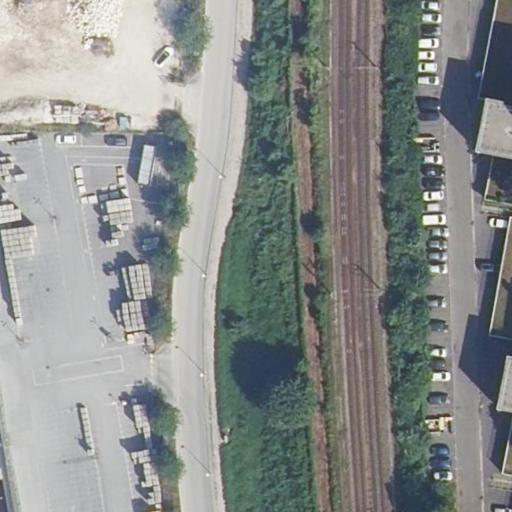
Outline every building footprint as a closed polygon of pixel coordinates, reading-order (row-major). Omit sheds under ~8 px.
[(511,100),(505,99),(511,64),(511,8),(494,5),(475,92),(490,95),(478,146),(494,149),(485,193),(511,197),(511,100)] [(8,144),(10,156),(0,156),(0,174),(31,171),(28,142),(8,144)] [(141,181),(152,182),(157,145),(146,143),(141,181)] [(0,204),(0,216),(1,222),(27,217),(25,199),(39,197),(36,178),(16,181),(19,202),(0,204)] [(106,199),(106,214),(86,215),(87,231),(130,230),(129,198),(106,199)] [(511,329),(511,219),(490,324),(511,329)] [(2,228),(21,335),(67,327),(54,256),(44,257),(38,222),(2,228)] [(120,266),(126,332),(149,329),(146,299),(154,298),(151,263),(120,266)] [(504,354),(508,333),(488,328),(485,349),(504,354)] [(511,348),(510,348),(498,400),(511,402),(511,413),(501,464),(511,466),(511,348)] [(133,452),(154,448),(146,402),(125,405),(133,452)] [(87,406),(54,410),(60,457),(93,453),(87,406)] [(69,511),(99,511),(95,460),(64,463),(69,511)] [(136,462),(140,505),(161,503),(158,461),(136,462)]
